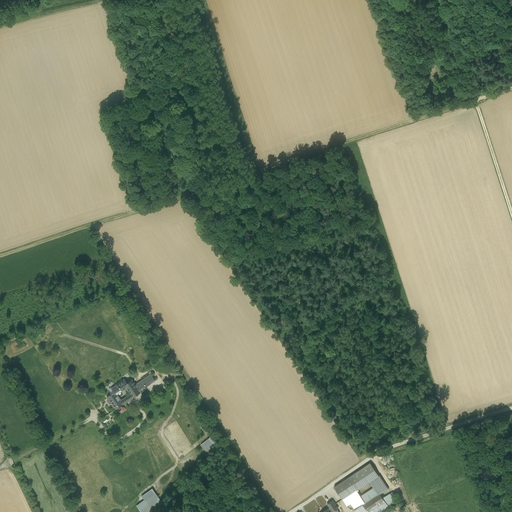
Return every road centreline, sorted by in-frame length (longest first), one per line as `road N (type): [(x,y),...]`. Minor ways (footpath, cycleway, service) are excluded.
road 1 (track): [(275,511),(87,227),(475,100)]
road 2 (unclassified): [(370,457),(511,407)]
